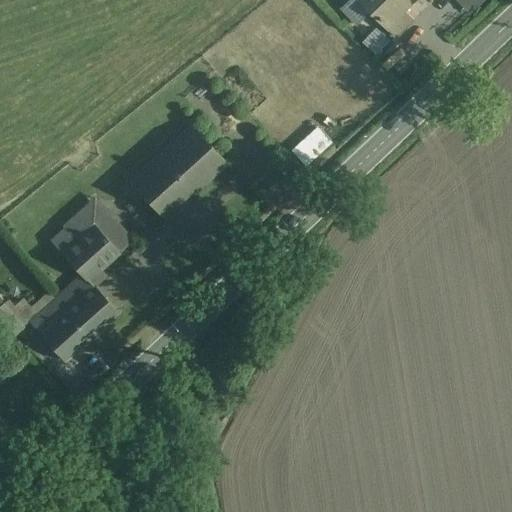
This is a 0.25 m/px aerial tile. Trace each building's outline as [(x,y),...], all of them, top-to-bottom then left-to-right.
[(362,0),(386,26),(415,0),(362,0)] [(471,0),(490,17),(506,0),(471,0)] [(382,47),(399,57),(408,40),(392,30),(382,47)] [(189,123),(129,174),(161,211),(221,160),(189,123)] [(84,280),(133,240),(96,196),(48,236),(84,280)] [(114,316),(84,280),(28,326),(58,362),(114,316)] [(0,291),(0,323),(2,325),(17,313),(0,291)]
